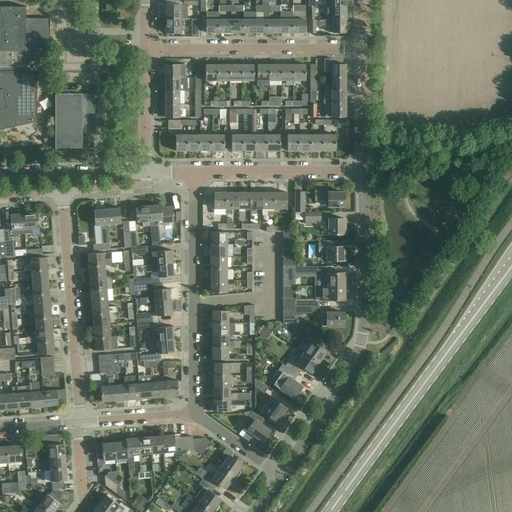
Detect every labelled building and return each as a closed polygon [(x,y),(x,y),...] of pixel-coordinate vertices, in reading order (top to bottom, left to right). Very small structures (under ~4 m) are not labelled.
[(201,12),(219,12),(219,6),(207,6),(207,0),(201,0),(201,12)] [(256,6),(256,12),(263,12),(263,19),(256,19),(256,32),(269,32),(269,19),(269,12),(269,5),(268,0),(262,0),(263,6),(256,6)] [(165,4),(165,19),(181,19),(181,4),(165,4)] [(294,32),(306,32),(306,5),(294,5),(293,11),(294,32)] [(0,129),(0,128),(0,127),(36,120),(36,72),(27,72),(27,68),(25,68),(25,61),(26,19),(26,13),(26,7),(0,6),(0,129)] [(326,20),(345,20),(345,8),(333,7),(333,14),(326,14),(326,20)] [(315,8),(309,8),(309,20),(315,20),(315,11),(323,11),(323,8),(315,8)] [(294,32),(293,11),(281,12),(281,19),(281,32),(294,32)] [(256,32),(256,19),(256,12),(244,12),(244,19),(244,32),(256,32)] [(26,19),(25,61),(55,62),(56,38),(86,38),(86,14),(26,13),(26,19)] [(181,32),(181,22),(181,19),(165,19),(165,32),(181,32)] [(219,32),(219,19),(206,19),(206,32),(219,32)] [(219,19),(219,32),(231,32),(231,19),(219,19)] [(231,19),(231,32),(244,32),(244,19),(231,19)] [(269,19),(269,32),(281,32),(281,19),(269,19)] [(309,20),(309,32),(316,32),(316,25),(330,25),(330,32),(345,32),(345,20),(326,20),(318,20),(315,20),(309,20)] [(332,73),(332,78),(346,78),(346,64),(332,64),(332,58),(324,58),(324,73),(332,73)] [(241,64),(230,65),(230,81),(242,81),(241,64)] [(254,64),(241,64),(242,81),(254,81),(254,64)] [(293,64),(281,65),(281,81),(293,81),(293,64)] [(306,64),(293,64),(293,81),(306,81),(306,64)] [(166,78),(186,78),(186,65),(166,65),(166,78)] [(218,81),(218,65),(205,65),(205,81),(218,81)] [(230,65),(218,65),(218,81),(230,81),(230,65)] [(257,65),(257,75),(257,86),(270,86),(269,81),(269,65),(257,65)] [(269,81),(281,81),(281,65),(269,65),(269,81)] [(186,78),(166,78),(166,90),(179,90),(188,90),(187,78),(186,78)] [(310,91),(316,91),(316,86),(319,86),(319,80),(316,80),(316,78),(310,78),(310,91)] [(332,90),(346,90),(346,78),(332,78),(332,90)] [(95,133),(94,113),(94,109),(98,109),(98,102),(94,102),(94,94),(81,94),(77,94),(77,90),(59,90),(59,94),(55,94),(55,148),(82,148),(82,133),(95,133)] [(166,103),(179,103),(179,90),(166,90),(166,103)] [(324,104),(333,104),(346,104),(346,90),(332,90),(333,97),(324,97),(324,104)] [(179,103),(166,103),(166,117),(179,117),(179,103)] [(333,117),(336,116),(346,116),(346,104),(333,104),(333,117)] [(212,109),(212,114),(213,114),(213,117),(218,117),(218,115),(220,115),(220,119),(226,119),(226,109),(212,109)] [(300,114),(300,109),(285,109),(285,119),(291,119),(291,114),(294,114),(294,124),(299,124),(299,114),(300,114)] [(240,116),(228,116),(228,130),(240,130),(240,116)] [(168,128),(180,128),(180,125),(188,125),(188,120),(168,120),(168,128)] [(188,134),(186,134),(176,134),(176,151),(188,151),(188,134)] [(188,134),(188,151),(200,151),(200,134),(188,134)] [(200,134),(200,151),(212,150),(212,134),(200,134)] [(224,134),(212,134),(212,150),(224,150),(224,134)] [(232,134),(232,140),(232,150),(244,150),(244,134),(232,134)] [(256,134),(244,134),(244,150),(256,150),(256,134)] [(256,134),(256,150),(268,150),(268,134),(256,134)] [(268,134),(268,150),(280,150),(280,134),(268,134)] [(288,134),(288,140),(288,150),(300,150),(300,134),(288,134)] [(300,134),(300,150),(312,150),(312,134),(300,134)] [(323,134),(312,134),(312,150),(323,150),(323,134)] [(323,134),(323,150),(336,150),(336,134),(323,134)] [(224,207),(226,207),(227,207),(227,192),(215,192),(215,207),(224,207)] [(226,214),(227,214),(232,214),(232,207),(238,207),(238,192),(227,192),(227,207),(226,207),(226,214)] [(238,192),(238,207),(250,208),(250,192),(238,192)] [(250,192),(250,208),(251,208),(251,214),(257,214),(257,208),(262,208),(263,192),(250,192)] [(262,208),(263,208),(263,213),(268,213),(268,215),(270,215),(270,217),(273,217),(273,215),(274,215),(274,208),(274,192),(263,192),(262,208)] [(286,208),(286,202),(286,192),(274,192),(274,208),(286,208)] [(343,212),(343,206),(345,206),(345,193),(316,193),(316,199),(329,199),(328,206),(339,206),(339,212),(343,212)] [(149,205),(150,225),(172,224),(174,222),(173,206),(162,207),(162,204),(149,205)] [(136,206),(137,216),(137,222),(143,222),(143,226),(150,225),(149,205),(136,206)] [(109,230),(112,230),(116,229),(116,224),(122,224),(121,209),(107,210),(109,230)] [(102,230),(109,230),(107,210),(95,211),(96,226),(101,226),(102,230)] [(320,221),(320,219),(320,212),(306,212),(306,225),(317,225),(317,221),(320,221)] [(23,214),(25,234),(33,233),(32,229),(37,228),(36,213),(23,214)] [(10,215),(11,225),(11,229),(4,230),(5,242),(4,242),(6,258),(15,257),(14,241),(11,241),(10,237),(19,236),(19,234),(25,234),(23,214),(10,215)] [(345,219),(335,219),(326,219),(326,226),(330,226),(330,234),(345,234),(345,219)] [(211,244),(228,244),(228,231),(211,231),(211,244)] [(345,246),(335,246),(335,241),(319,241),(319,253),(327,253),(327,260),(345,261),(345,246)] [(211,256),(228,256),(228,244),(211,244),(211,256)] [(153,265),(173,263),(172,251),(157,252),(157,256),(152,257),(153,265)] [(89,266),(112,264),(112,259),(104,259),(104,253),(88,255),(89,266)] [(211,268),(228,268),(228,256),(211,256),(211,268)] [(31,271),(31,272),(47,270),(46,257),(30,259),(30,265),(25,265),(25,271),(31,271)] [(159,278),(165,277),(174,276),(173,263),(153,265),(153,272),(158,271),(159,278)] [(90,278),(106,277),(105,265),(112,265),(112,264),(89,266),(90,278)] [(134,279),(134,285),(157,283),(157,278),(150,278),(137,279),(136,266),(133,266),(134,279)] [(228,280),(228,268),(211,268),(211,280),(228,280)] [(31,272),(32,283),(48,282),(47,270),(31,272)] [(322,286),(344,286),(344,273),(322,272),(322,280),(322,286)] [(91,290),(107,289),(106,277),(90,278),(91,290)] [(228,291),(228,280),(211,280),(211,291),(228,291)] [(29,295),(49,294),(48,282),(32,283),(33,294),(29,295)] [(149,290),(150,303),(171,301),(170,288),(163,289),(162,283),(157,283),(134,285),(134,286),(135,291),(149,290)] [(135,294),(135,291),(134,286),(129,287),(125,287),(126,293),(130,292),(130,295),(135,294)] [(344,286),(322,286),(315,286),(315,299),(295,299),(295,303),(295,307),(319,306),(319,299),(322,299),(322,300),(344,300),(344,286)] [(92,302),(108,300),(107,289),(91,290),(92,302)] [(33,300),(34,307),(50,306),(49,294),(29,295),(30,300),(33,300)] [(3,304),(4,309),(9,309),(8,305),(11,305),(10,296),(5,297),(6,303),(4,303),(3,304)] [(109,307),(108,300),(92,302),(94,314),(117,312),(116,307),(109,307)] [(137,323),(153,322),(152,316),(172,314),(171,301),(150,303),(151,313),(136,314),(137,323)] [(35,319),(51,318),(50,306),(34,307),(35,319)] [(244,314),(250,314),(250,323),(255,323),(255,306),(244,306),(244,314)] [(295,309),(295,316),(303,315),(303,313),(319,313),(319,306),(295,307),(295,309)] [(212,323),(229,323),(229,320),(229,310),(213,310),(212,323)] [(95,326),(110,324),(109,313),(117,312),(94,314),(95,326)] [(344,313),(334,313),(322,313),(322,318),(327,318),(327,326),(343,326),(344,313)] [(35,319),(36,331),(52,330),(51,318),(35,319)] [(153,328),(153,333),(154,341),(174,339),(173,327),(153,329),(153,322),(137,323),(138,329),(153,328)] [(212,323),(212,335),(229,335),(229,323),(212,323)] [(243,326),(250,326),(250,335),(255,335),(255,323),(250,323),(243,323),(243,326)] [(96,338),(111,336),(110,324),(95,326),(96,338)] [(264,325),(258,333),(266,338),(272,331),(264,325)] [(33,343),(53,342),(52,330),(36,331),(36,337),(26,338),(26,344),(33,343)] [(229,330),(229,337),(248,338),(248,331),(229,330)] [(322,338),(314,333),(311,330),(303,341),(310,345),(305,352),(318,361),(325,352),(319,348),(321,345),(319,343),(322,338)] [(212,335),(212,346),(229,346),(229,347),(241,347),(241,341),(229,341),(229,335),(212,335)] [(97,351),(107,350),(118,349),(117,336),(112,337),(111,336),(96,338),(97,351)] [(156,348),(156,354),(160,353),(160,354),(175,353),(174,339),(154,341),(149,341),(150,349),(156,348)] [(54,353),(53,342),(33,343),(33,349),(37,349),(38,355),(54,353)] [(212,357),(222,357),(229,357),(229,347),(229,346),(212,346),(212,357)] [(310,372),(318,361),(305,352),(300,359),(294,355),(286,366),(297,374),(300,369),(302,371),(305,368),(310,372)] [(124,353),(112,354),(113,360),(113,366),(114,372),(120,372),(119,363),(121,363),(121,367),(125,367),(125,360),(124,353)] [(163,363),(164,368),(164,375),(169,375),(168,368),(177,367),(176,361),(163,363)] [(213,375),(229,375),(229,362),(213,362),(213,375)] [(297,374),(286,366),(283,364),(275,375),(285,382),(280,389),(292,398),(301,386),(293,380),(297,374)] [(100,367),(100,374),(106,373),(106,378),(108,378),(109,386),(97,387),(98,395),(104,394),(104,402),(116,401),(115,385),(114,385),(113,372),(114,372),(113,366),(100,367)] [(213,387),(229,387),(229,375),(213,375),(213,387)] [(126,376),(127,384),(128,400),(141,399),(139,383),(136,384),(135,376),(126,376)] [(255,387),(265,393),(269,388),(255,378),(255,387)] [(178,380),(165,381),(166,397),(179,396),(178,380)] [(165,381),(152,382),(153,398),(166,397),(165,381)] [(30,382),(30,386),(31,407),(44,406),(43,391),(40,391),(39,382),(30,382)] [(152,382),(139,383),(141,399),(153,398),(152,382)] [(127,384),(115,385),(116,401),(128,400),(127,384)] [(13,393),(5,394),(6,409),(19,408),(17,386),(12,387),(13,393)] [(30,386),(17,386),(19,408),(31,407),(30,386)] [(213,387),(213,399),(244,399),(244,398),(238,398),(238,393),(229,393),(229,387),(213,387)] [(43,391),(44,406),(57,405),(56,399),(66,398),(65,389),(55,390),(43,391)] [(266,403),(261,410),(276,421),(285,408),(267,394),(262,401),(266,403)] [(244,404),(244,399),(213,399),(213,410),(229,410),(229,404),(244,404)] [(251,411),(244,411),(243,413),(247,416),(246,419),(251,423),(246,429),(248,431),(244,438),(254,445),(258,438),(261,440),(269,430),(261,424),(265,419),(252,410),(251,411)] [(59,434),(43,435),(43,445),(47,445),(48,457),(64,456),(64,443),(60,444),(59,434)] [(174,435),(162,436),(163,453),(175,452),(175,461),(181,460),(188,451),(182,451),(181,438),(174,438),(174,435)] [(152,454),(163,453),(162,436),(150,437),(152,454)] [(139,455),(152,454),(150,437),(138,438),(139,455)] [(127,442),(128,458),(129,474),(136,473),(135,466),(135,459),(139,459),(139,455),(138,438),(126,439),(126,442),(127,442)] [(197,450),(206,439),(192,440),(193,451),(197,450)] [(210,442),(206,439),(197,450),(202,453),(210,442)] [(116,459),(128,458),(127,442),(126,442),(114,443),(116,459)] [(105,460),(114,459),(116,459),(114,443),(103,444),(103,448),(97,448),(98,464),(105,464),(105,460)] [(7,446),(8,462),(9,462),(9,470),(15,470),(14,461),(20,461),(19,444),(7,446)] [(7,446),(0,446),(0,462),(8,462),(7,446)] [(226,460),(221,467),(234,477),(242,466),(229,456),(232,453),(226,449),(221,456),(226,460)] [(49,469),(65,467),(64,456),(48,457),(49,469)] [(53,488),(54,488),(64,487),(64,480),(66,480),(65,467),(49,469),(49,471),(46,471),(44,473),(45,480),(46,481),(52,481),(53,488)] [(200,468),(196,473),(196,474),(203,479),(214,487),(217,483),(225,489),(234,477),(221,467),(215,475),(209,470),(208,473),(200,468)] [(105,485),(116,493),(118,495),(117,486),(117,485),(104,475),(105,485)] [(195,498),(213,511),(221,500),(210,492),(214,487),(203,479),(199,484),(204,487),(195,498)] [(10,492),(10,488),(10,483),(2,483),(3,493),(10,492)] [(126,492),(117,486),(118,495),(126,500),(126,492)] [(40,504),(51,511),(53,511),(60,503),(47,494),(40,504)] [(99,504),(109,511),(114,511),(119,505),(106,495),(99,504)] [(158,497),(155,503),(159,506),(163,501),(158,497)] [(212,511),(213,511),(195,498),(187,510),(185,508),(185,509),(181,507),(178,511),(212,511)] [(131,509),(133,511),(145,511),(148,509),(139,500),(131,509)]
